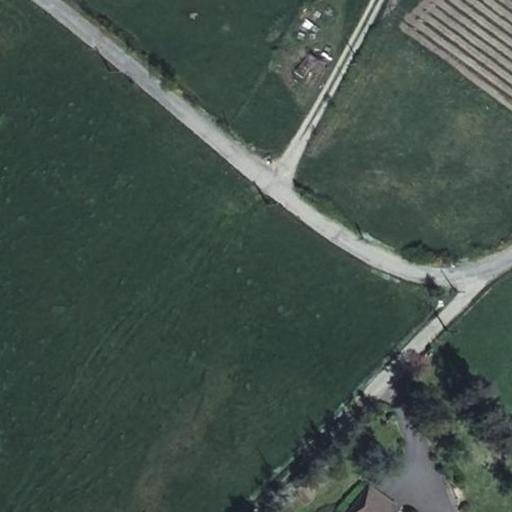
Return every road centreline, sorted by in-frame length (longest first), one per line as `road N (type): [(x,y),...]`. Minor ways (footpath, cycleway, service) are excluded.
road 1 (unclassified): [(511,255),(483,274),(434,280),(352,246),(41,0)]
road 2 (track): [(244,511),(287,460),(437,333),(483,274)]
